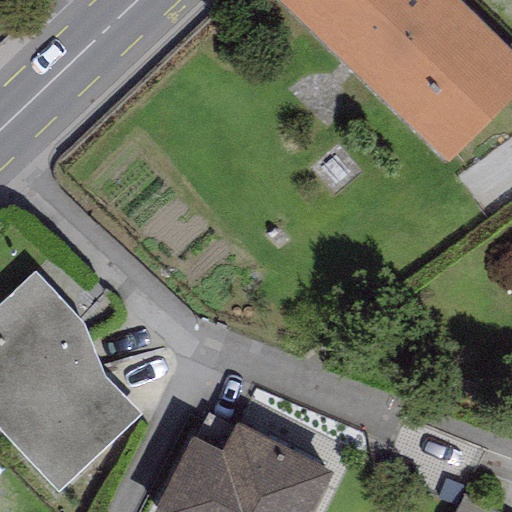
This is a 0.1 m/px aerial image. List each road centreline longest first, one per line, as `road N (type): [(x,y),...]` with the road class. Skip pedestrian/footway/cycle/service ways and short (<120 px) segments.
road 1 (residential): [(0,159),(191,342),(511,466)]
road 2 (primary): [(109,26),(0,129)]
